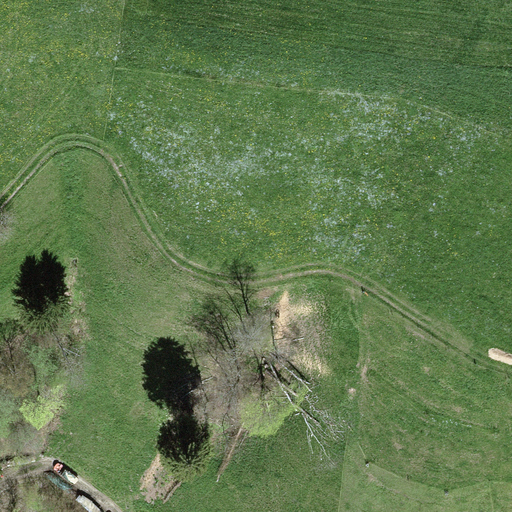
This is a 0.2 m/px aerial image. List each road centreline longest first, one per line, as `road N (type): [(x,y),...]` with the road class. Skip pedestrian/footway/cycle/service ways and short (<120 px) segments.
road 1 (track): [(511,367),(477,356),(351,274),(315,267),(259,279),(217,276),(179,260),(109,153),(85,140),(57,142),(0,196)]
road 2 (track): [(0,482),(54,465),(115,511)]
